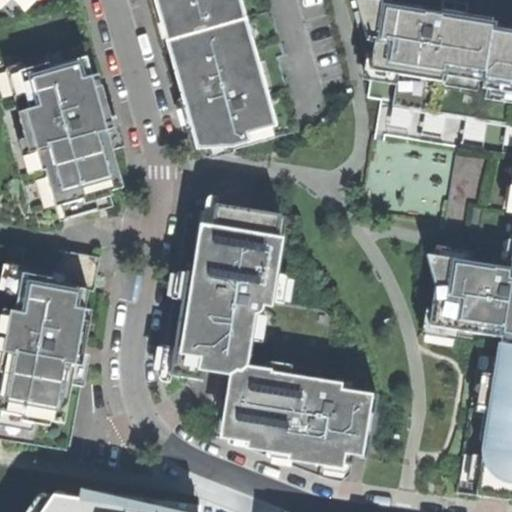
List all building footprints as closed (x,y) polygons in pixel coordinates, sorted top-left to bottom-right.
[(61,221),(115,206),(110,190),(124,187),(108,130),(111,129),(109,122),(106,112),(110,111),(78,0),(0,0),(0,93),(6,116),(5,116),(32,213),(57,205),(61,221)] [(204,158),(299,130),(279,57),(285,55),(269,0),(159,0),(163,11),(161,11),(177,69),(179,69),(190,107),(196,105),(199,115),(201,123),(195,125),(204,158)] [(511,21),(442,10),(442,8),(431,6),(426,5),(425,7),(378,0),(356,0),(359,10),(354,11),(370,69),(372,70),(368,97),(381,99),(376,133),(458,146),(440,255),(426,253),(435,284),(428,324),(457,329),(456,334),(473,337),(479,353),(456,491),(511,498),(511,21)] [(190,107),(195,125),(201,123),(199,115),(196,105),(190,107)] [(115,128),(110,111),(106,112),(109,122),(111,129),(115,128)] [(358,449),(368,450),(377,393),(320,384),(322,370),(324,370),(331,331),(332,323),(332,319),(330,314),(328,312),(324,309),(319,307),(274,299),(287,215),(217,204),(189,212),(177,285),(185,286),(184,294),(183,300),(174,299),(165,358),(164,372),(188,376),(187,380),(195,391),(207,408),(214,408),(210,432),(293,464),(296,458),(309,460),(323,462),(319,474),(329,477),(341,480),(350,474),(356,455),(358,449)] [(0,438),(70,450),(86,364),(82,364),(77,363),(79,354),(80,346),(85,347),(93,309),(86,308),(89,290),(95,291),(101,256),(67,250),(55,254),(54,263),(0,252),(0,438)] [(177,285),(174,299),(183,300),(184,294),(185,286),(177,285)] [(82,364),(85,347),(80,346),(79,354),(77,363),(82,364)] [(293,464),(319,474),(323,462),(309,460),(296,458),(293,464)] [(143,511),(53,497),(42,511),(143,511)]
